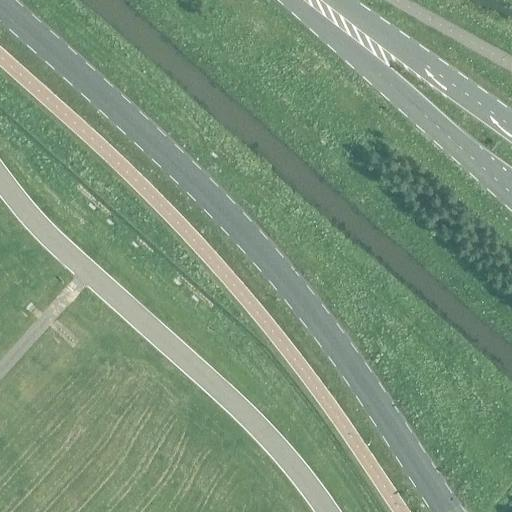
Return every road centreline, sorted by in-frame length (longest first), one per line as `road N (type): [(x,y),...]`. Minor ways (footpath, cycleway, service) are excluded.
road 1 (tertiary): [(448,511),(298,298),(218,209),(0,5)]
road 2 (secondary): [(290,0),(511,193)]
road 3 (secondary): [(511,128),(340,0)]
